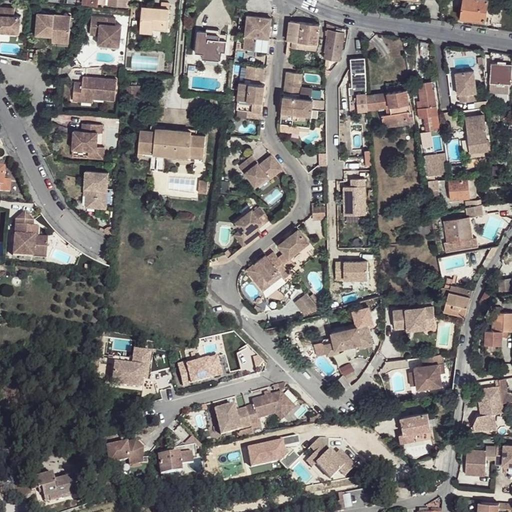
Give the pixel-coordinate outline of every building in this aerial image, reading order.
[(463,0),(461,16),(485,20),(486,16),(486,13),(487,7),(488,0),(463,0)] [(141,32),(154,33),(154,28),(168,29),(170,2),(156,1),(155,7),(143,6),(141,32)] [(15,8),(0,6),(0,31),(20,33),(21,16),(15,16),(15,8)] [(501,9),(493,8),(492,14),(490,21),(499,22),(501,9)] [(243,46),(256,47),(257,33),(269,35),(271,15),(247,12),(243,46)] [(38,13),(36,35),(53,36),(70,38),(72,15),(38,13)] [(92,15),(90,31),(99,32),(99,35),(98,44),(120,46),(122,18),(92,15)] [(293,40),(300,41),(302,22),(290,20),(288,40),(293,40)] [(300,41),(318,43),(320,24),(302,22),(300,41)] [(327,50),(341,52),(345,33),(330,30),(329,30),(329,35),(327,50)] [(203,58),(221,60),(222,51),(225,51),(227,40),(220,39),(219,36),(207,35),(207,32),(198,31),(196,52),(204,53),(203,58)] [(256,47),(267,48),(269,35),(257,33),(256,47)] [(293,40),(292,47),(317,49),(318,43),(300,41),(293,40)] [(423,66),(435,65),(432,42),(420,40),(423,66)] [(341,52),(327,50),(327,58),(339,60),(341,52)] [(364,72),(366,72),(365,57),(352,58),(354,110),(368,109),(366,79),(365,79),(364,72)] [(511,84),(511,81),(511,63),(491,63),(490,90),(491,92),(508,93),(508,96),(511,96),(511,84)] [(263,67),(247,64),(245,78),(262,80),(263,67)] [(302,73),(287,71),(285,91),(300,93),(302,73)] [(475,71),(456,72),(458,93),(460,93),(475,92),(476,92),(475,71)] [(116,101),(118,80),(84,77),(83,84),(75,83),(74,102),(83,102),(83,99),(94,99),(116,101)] [(265,85),(242,82),(238,106),(249,108),(263,111),(265,85)] [(424,121),(426,130),(439,128),(437,120),(439,119),(435,92),(434,92),(432,84),(417,87),(422,112),(418,112),(420,122),(424,121)] [(391,106),(409,103),(407,89),(389,92),(391,106)] [(150,92),(136,90),(135,103),(148,104),(150,92)] [(389,92),(368,94),(368,109),(386,107),(391,106),(389,92)] [(475,92),(460,93),(461,101),(476,100),(475,92)] [(313,98),(284,95),(281,122),(299,124),(310,126),(313,98)] [(382,114),(384,127),(414,122),(413,109),(411,109),(409,103),(391,106),(386,107),(387,113),(382,114)] [(263,111),(249,108),(248,115),(262,118),(263,111)] [(468,127),(471,152),(489,150),(484,115),(466,117),(467,124),(468,127)] [(299,124),(281,122),(280,130),(299,132),(299,124)] [(96,147),(97,133),(102,133),(102,125),(86,123),(86,132),(82,131),(74,131),(72,149),(88,150),(88,158),(103,159),(104,148),(96,147)] [(154,153),(189,157),(189,156),(201,157),(203,136),(197,135),(197,139),(191,138),(191,135),(191,132),(156,128),(156,131),(155,135),(150,134),(150,130),(143,130),(140,151),(154,152),(154,153)] [(284,167),(272,152),(264,158),(266,160),(261,165),(259,162),(253,154),(240,164),(256,185),(269,175),(270,177),(284,167)] [(428,176),(438,175),(448,173),(446,158),(427,160),(428,176)] [(462,165),(452,166),(453,174),(463,173),(462,165)] [(4,168),(0,167),(0,191),(9,192),(10,181),(3,181),(4,168)] [(106,173),(84,171),(83,189),(85,189),(84,207),(104,209),(106,173)] [(437,178),(431,179),(434,198),(440,198),(437,178)] [(450,200),(470,199),(470,188),(469,180),(449,180),(450,200)] [(221,182),(221,189),(228,190),(229,183),(221,182)] [(314,215),(314,218),(326,218),(326,205),(324,205),(323,206),(320,206),(320,203),(313,204),(314,215)] [(466,208),(467,216),(469,216),(469,217),(484,216),(482,205),(466,208)] [(240,232),(248,243),(261,233),(259,229),(257,226),(262,222),(264,225),(271,219),(261,207),(254,212),(253,211),(234,225),(240,232)] [(25,211),(16,219),(13,255),(46,257),(47,243),(33,242),(34,226),(32,226),(33,220),(25,211)] [(467,216),(446,219),(449,239),(444,240),(446,250),(478,245),(477,236),(472,237),(469,217),(469,216),(467,216)] [(37,226),(34,226),(33,242),(47,243),(47,237),(36,236),(37,226)] [(283,260),(293,273),(300,268),(293,260),(312,244),(301,229),(281,245),(289,255),(283,260)] [(233,237),(241,248),(248,243),(240,232),(233,237)] [(492,247),(487,257),(491,259),(499,246),(492,247)] [(463,253),(442,256),(444,270),(465,266),(463,253)] [(276,266),(283,260),(278,254),(271,260),(276,266)] [(293,273),(283,260),(276,266),(271,260),(269,258),(249,274),(263,292),(273,284),(276,288),(285,280),(288,283),(295,277),(293,273)] [(498,277),(498,294),(499,293),(511,293),(511,278),(498,277)] [(466,317),(465,312),(470,298),(468,296),(470,289),(451,284),(452,280),(447,279),(445,287),(442,287),(443,295),(444,300),(449,302),(446,312),(451,314),(453,314),(457,315),(466,317)] [(273,284),(263,292),(266,295),(276,288),(273,284)] [(487,291),(477,303),(483,309),(494,297),(487,291)] [(309,294),(298,303),(307,315),(322,311),(320,308),(311,297),(309,294)] [(315,294),(311,297),(320,308),(324,305),(315,294)] [(433,306),(393,310),(395,329),(408,328),(413,327),(414,329),(427,328),(426,322),(435,321),(433,306)] [(511,313),(502,312),(502,307),(495,307),(493,331),(486,330),(485,345),(502,345),(502,337),(507,338),(508,332),(511,332),(511,313)] [(356,327),(330,331),(331,336),(332,338),(322,340),(324,353),(337,351),(337,348),(356,345),(359,344),(357,329),(356,327)] [(366,327),(357,329),(359,344),(356,345),(357,348),(370,346),(366,327)] [(136,347),(115,343),(112,360),(121,361),(128,362),(125,379),(145,382),(150,354),(141,353),(136,352),(136,347)] [(226,355),(218,358),(222,375),(231,373),(226,355)] [(442,355),(422,357),(423,367),(414,368),(415,372),(416,385),(417,390),(440,387),(439,375),(444,374),(442,355)] [(194,361),(178,366),(184,386),(193,384),(192,380),(197,378),(199,382),(222,375),(218,358),(195,364),(194,361)] [(128,362),(121,361),(117,386),(124,387),(125,379),(128,362)] [(504,378),(500,379),(501,386),(503,402),(504,404),(511,401),(511,398),(509,397),(506,378),(504,378)] [(278,385),(280,393),(292,389),(287,384),(286,384),(285,384),(284,384),(283,384),(282,384),(281,384),(280,384),(278,385)] [(501,386),(479,390),(483,415),(479,416),(473,428),(498,429),(508,427),(504,404),(503,402),(501,386)] [(245,407),(246,408),(250,424),(258,422),(257,419),(274,414),(280,420),(294,407),(280,393),(251,400),(252,405),(245,407)] [(232,405),(214,410),(220,435),(250,426),(250,424),(246,408),(234,411),(232,405)] [(433,414),(406,419),(409,436),(405,437),(407,446),(421,443),(419,435),(436,431),(433,414)] [(320,437),(302,455),(328,481),(344,466),(349,471),(355,465),(338,448),(334,452),(320,437)] [(127,464),(140,464),(140,450),(142,447),(136,442),(108,442),(108,458),(127,458),(127,464)] [(498,461),(498,462),(507,462),(507,465),(509,465),(511,464),(511,444),(506,444),(506,445),(498,446),(498,461)] [(498,461),(498,446),(488,446),(488,451),(488,461),(498,461)] [(488,461),(488,451),(469,452),(469,476),(488,476),(488,461)] [(161,475),(181,472),(180,466),(193,463),(191,452),(158,458),(161,475)] [(54,475),(36,478),(39,489),(43,489),(45,495),(43,495),(44,499),(49,498),(50,503),(61,500),(61,499),(68,497),(68,500),(77,499),(75,488),(77,488),(76,479),(55,483),(54,475)] [(511,511),(511,503),(509,503),(509,508),(498,508),(498,511),(503,511),(511,511)]
